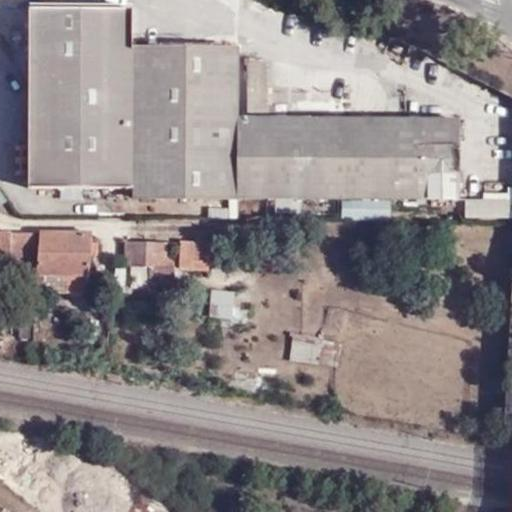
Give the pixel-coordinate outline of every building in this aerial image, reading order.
[(133,200),(459,201),(459,186),(459,120),(238,119),(239,49),(134,48),(134,9),(30,8),(29,189),(132,190),(133,200)] [(0,285),(0,286),(0,276),(0,257),(13,257),(12,275),(37,275),(40,233),(0,232),(0,285)] [(37,275),(35,293),(88,295),(88,286),(90,286),(93,233),(40,233),(37,275)] [(125,242),(124,267),(209,270),(211,244),(181,244),(180,258),(168,258),(168,242),(125,242)] [(391,257),(391,277),(417,277),(417,257),(391,257)] [(232,318),(236,290),(218,288),(214,315),(232,318)] [(339,367),(342,339),(291,332),(287,359),(339,367)]
